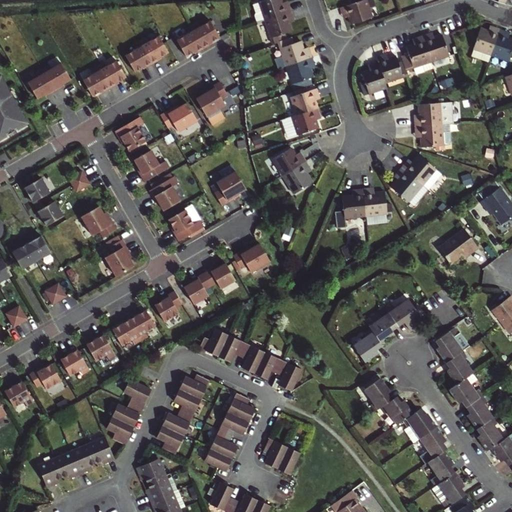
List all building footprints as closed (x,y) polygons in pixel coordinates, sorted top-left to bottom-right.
[(264,20),(290,10),(288,5),(283,6),(282,3),(280,0),(265,0),(258,3),(264,20)] [(347,12),(349,17),(351,25),(372,18),(368,7),(376,5),(373,0),(361,0),(339,8),(342,14),(347,12)] [(258,3),(252,5),(258,22),(264,20),(258,3)] [(292,31),(289,23),(288,20),(293,18),(290,10),(264,20),(273,45),(278,43),(287,40),(284,34),(292,31)] [(196,51),(197,53),(204,49),(210,46),(209,44),(219,38),(207,17),(197,23),(194,18),(187,22),(181,26),(184,31),(174,37),(186,57),(196,51)] [(491,31),(488,30),(480,28),(470,56),(488,62),(490,55),(499,28),(493,26),(491,31)] [(499,28),(490,55),(509,61),(511,51),(511,38),(508,37),(504,36),(506,30),(499,28)] [(144,66),(146,68),(152,65),(158,61),(157,59),(168,53),(156,32),(145,38),(143,34),(136,38),(130,41),(132,46),(122,52),(134,72),(144,66)] [(422,36),(431,62),(449,56),(442,35),(434,38),(430,39),(428,34),(422,36)] [(433,69),(431,62),(422,36),(415,38),(417,43),(413,45),(406,47),(407,52),(400,54),(403,62),(406,71),(422,65),(425,72),(433,69)] [(296,43),(294,38),(287,40),(278,43),(286,66),(312,57),(309,50),(304,52),(303,49),(300,41),(296,43)] [(385,83),(408,75),(406,71),(403,62),(399,64),(396,56),(388,59),(384,60),(383,55),(376,57),(378,62),(385,83)] [(102,91),(103,93),(109,89),(116,85),(115,83),(125,77),(113,57),(103,63),(100,58),(93,62),(87,65),(90,70),(80,76),(91,97),(102,91)] [(314,63),(312,57),(286,66),(292,84),(309,78),(312,77),(310,68),(309,65),(314,63)] [(47,94),(48,96),(54,92),(61,88),(60,86),(70,80),(58,60),(48,66),(45,61),(38,65),(32,68),(35,73),(25,79),(36,100),(47,94)] [(385,83),(378,62),(372,64),(374,70),(370,71),(362,74),(365,82),(360,84),(363,94),(368,92),(369,95),(387,89),(385,83)] [(0,78),(0,139),(27,124),(0,78)] [(309,78),(292,84),(294,90),(311,84),(309,78)] [(227,95),(219,82),(207,89),(208,92),(196,99),(206,117),(225,106),(221,99),(227,95)] [(289,93),(296,115),(318,107),(315,99),(314,96),(319,95),(317,88),(308,91),(306,87),(289,93)] [(440,102),(418,104),(419,114),(419,118),(414,118),(414,125),(442,123),(440,102)] [(172,108),(160,115),(168,128),(174,125),(178,132),(197,120),(186,103),(174,110),(172,108)] [(320,114),(318,107),(296,115),(291,116),(295,126),(297,134),(318,128),(315,119),(314,116),(320,114)] [(291,116),(285,118),(288,128),(295,126),(291,116)] [(140,117),(114,131),(118,138),(121,137),(124,142),(129,151),(145,142),(137,127),(144,124),(140,117)] [(421,146),(443,144),(451,144),(450,131),(442,131),(442,123),(414,125),(415,132),(420,131),(420,136),(421,146)] [(304,150),(308,157),(321,149),(317,142),(304,150)] [(273,160),(283,176),(306,161),(303,155),(298,158),(296,155),(291,148),(273,160)] [(150,150),(134,160),(139,169),(142,174),(140,175),(144,182),(169,168),(165,161),(159,165),(150,150)] [(400,165),(421,184),(436,167),(418,153),(411,161),(409,164),(404,160),(400,165)] [(306,161),(283,176),(294,194),(313,182),(307,173),(305,170),(310,167),(306,161)] [(413,204),(426,188),(421,184),(400,165),(395,171),(400,175),(397,178),(391,185),(413,204)] [(82,171),(69,178),(76,192),(89,184),(82,171)] [(214,194),(222,207),(235,200),(233,197),(246,190),(236,172),(216,183),(220,190),(214,194)] [(174,176),(149,191),(153,198),(155,197),(163,211),(180,201),(171,187),(178,183),(174,176)] [(41,178),(24,187),(32,202),(39,198),(49,192),(41,178)] [(363,189),(366,217),(380,215),(375,193),(371,194),(370,188),(363,189)] [(345,219),(366,217),(363,189),(356,190),(357,196),(353,196),(342,198),(345,219)] [(490,207),(495,214),(505,227),(511,221),(511,200),(503,189),(484,204),(487,209),(490,207)] [(385,192),(375,193),(380,215),(388,214),(385,192)] [(39,198),(32,202),(35,206),(42,203),(39,198)] [(44,207),(37,211),(46,225),(63,216),(54,201),(44,207)] [(42,203),(35,206),(37,211),(44,207),(42,203)] [(100,238),(116,229),(109,216),(107,218),(99,205),(79,217),(90,236),(97,232),(100,238)] [(185,210),(168,220),(176,234),(174,235),(178,242),(203,227),(199,221),(193,224),(185,210)] [(463,234),(438,254),(451,270),(462,261),(468,256),(470,259),(478,253),(463,234)] [(41,235),(12,252),(14,257),(16,259),(18,263),(22,269),(51,251),(41,235)] [(127,253),(119,240),(106,248),(109,254),(102,258),(114,278),(132,267),(124,254),(127,253)] [(246,248),(233,255),(241,269),(247,265),(251,272),(270,261),(260,243),(247,251),(246,248)] [(2,257),(0,258),(0,280),(12,274),(9,269),(5,262),(2,257)] [(5,262),(9,269),(14,266),(18,263),(16,259),(14,257),(10,259),(5,262)] [(211,269),(204,273),(212,286),(218,283),(221,288),(236,280),(226,263),(218,268),(212,271),(211,269)] [(193,282),(184,287),(194,304),(209,295),(206,290),(212,286),(204,273),(197,277),(199,279),(193,282)] [(58,282),(52,286),(59,299),(66,295),(58,282)] [(52,286),(45,290),(53,303),(59,299),(52,286)] [(164,299),(155,305),(165,321),(179,312),(176,307),(182,303),(174,290),(168,294),(169,296),(164,299)] [(392,306),(386,310),(397,325),(404,321),(410,330),(421,323),(417,317),(421,315),(409,298),(394,309),(392,306)] [(511,302),(496,315),(511,336),(511,302)] [(13,309),(6,313),(14,326),(21,322),(27,318),(19,305),(13,309)] [(135,313),(128,316),(142,339),(148,335),(145,331),(156,325),(146,309),(136,315),(135,313)] [(369,327),(371,330),(380,343),(394,333),(391,330),(397,325),(386,310),(379,315),(382,318),(369,327)] [(123,322),(113,328),(122,344),(133,338),(135,343),(142,339),(128,316),(122,320),(123,322)] [(234,351),(246,357),(242,366),(266,377),(270,369),(282,375),(278,383),(291,389),(301,367),(216,327),(211,338),(204,335),(198,348),(205,351),(206,349),(230,360),(234,351)] [(376,350),(382,345),(380,343),(371,330),(364,334),(366,337),(352,346),(364,362),(378,352),(376,350)] [(97,337),(87,343),(96,359),(106,353),(109,358),(116,354),(103,331),(96,335),(97,337)] [(446,364),(462,353),(452,339),(455,337),(451,331),(436,341),(436,344),(439,349),(436,350),(446,364)] [(71,352),(61,358),(70,374),(80,368),(83,373),(90,369),(77,346),(70,350),(71,352)] [(447,373),(456,385),(465,379),(472,374),(463,361),(466,359),(462,353),(446,364),(451,371),(447,373)] [(37,369),(30,373),(38,386),(44,383),(47,388),(62,380),(52,363),(43,368),(38,371),(37,369)] [(184,374),(173,399),(181,403),(176,415),(167,411),(156,435),(164,439),(161,446),(174,452),(210,379),(196,372),(193,378),(184,374)] [(124,442),(151,387),(129,376),(123,389),(132,393),(126,406),(117,402),(105,426),(114,430),(111,436),(124,442)] [(15,384),(5,390),(15,406),(25,400),(28,405),(35,401),(21,378),(14,382),(15,384)] [(380,407),(391,400),(387,393),(390,391),(381,378),(366,389),(375,402),(371,404),(376,411),(380,407)] [(456,385),(448,391),(458,405),(461,402),(466,408),(482,397),(478,391),(475,393),(465,379),(456,385)] [(235,391),(203,459),(216,465),(225,469),(237,445),(228,441),(234,429),(243,433),(243,431),(255,408),(246,404),(249,397),(235,391)] [(404,420),(413,414),(403,400),(400,402),(396,396),(391,400),(380,407),(384,413),(388,410),(398,425),(404,420)] [(477,431),(493,419),(483,405),(486,403),(482,397),(466,408),(470,415),(467,417),(477,431)] [(380,407),(376,411),(379,416),(384,413),(380,407)] [(404,420),(408,426),(406,428),(415,441),(421,437),(437,426),(427,413),(425,415),(420,409),(413,414),(404,420)] [(498,425),(493,419),(477,431),(481,437),(479,438),(488,451),(491,450),(504,440),(495,427),(498,425)] [(437,426),(421,437),(431,452),(428,454),(432,460),(445,450),(448,448),(444,443),(447,441),(437,426)] [(87,463),(102,457),(103,460),(113,456),(103,434),(36,463),(45,485),(55,481),(54,477),(68,471),(69,475),(89,466),(87,463)] [(268,437),(262,450),(268,453),(264,461),(276,467),(289,473),(299,452),(287,446),(268,437)] [(508,467),(511,464),(511,444),(507,438),(504,440),(491,450),(501,463),(504,461),(508,467)] [(445,450),(432,460),(429,461),(438,474),(435,476),(440,483),(455,471),(451,465),(454,463),(445,450)] [(158,511),(165,511),(163,505),(178,499),(159,455),(134,465),(139,475),(142,474),(149,488),(145,490),(153,508),(157,507),(158,511)] [(433,488),(443,502),(446,499),(450,506),(466,494),(462,488),(465,485),(455,471),(440,483),(433,488)] [(264,511),(268,505),(244,493),(240,501),(228,496),(232,487),(220,481),(209,503),(228,511),(264,511)] [(352,488),(331,503),(337,511),(365,511),(355,498),(358,496),(352,488)] [(474,511),(472,509),(476,507),(466,494),(450,506),(447,508),(445,509),(446,511),(474,511)] [(163,505),(165,511),(183,511),(178,499),(163,505)]
